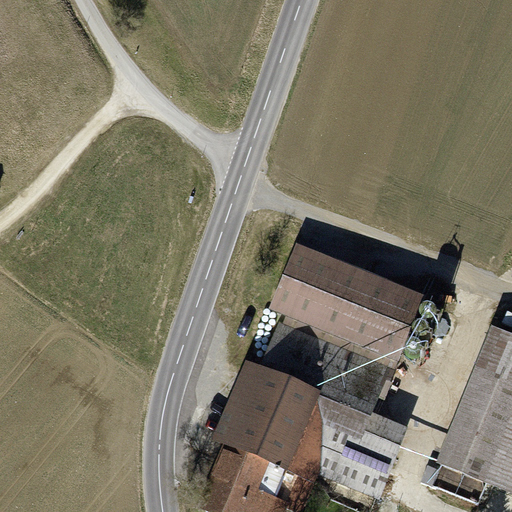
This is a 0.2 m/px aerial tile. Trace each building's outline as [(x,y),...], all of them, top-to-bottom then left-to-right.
[(269,316),(399,369),(426,303),(297,249),(269,316)] [(432,325),(438,323),(440,317),(438,312),(432,309),(427,312),(425,317),(427,322),(432,325)] [(393,368),(280,324),(260,373),(246,367),(214,447),(227,452),(202,511),(280,511),(282,508),(291,511),(303,511),(313,486),(316,487),(320,477),(382,501),(409,432),(373,417),(393,368)] [(425,343),(431,341),(433,336),(431,330),(425,328),(420,330),(417,336),(420,341),(425,343)] [(511,341),(494,334),(440,471),(511,499),(511,341)] [(417,361),(423,359),(425,354),(423,348),(418,346),(412,348),(410,353),(412,359),(417,361)]
